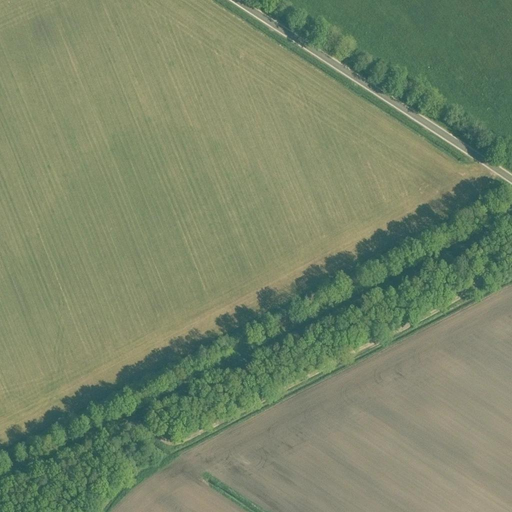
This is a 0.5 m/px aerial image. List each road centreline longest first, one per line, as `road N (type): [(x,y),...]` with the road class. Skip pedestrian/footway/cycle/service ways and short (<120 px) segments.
road 1 (track): [(511,244),(449,304),(188,438),(170,442),(141,425),(126,427),(0,494)]
road 2 (unclassified): [(511,181),(234,0)]
